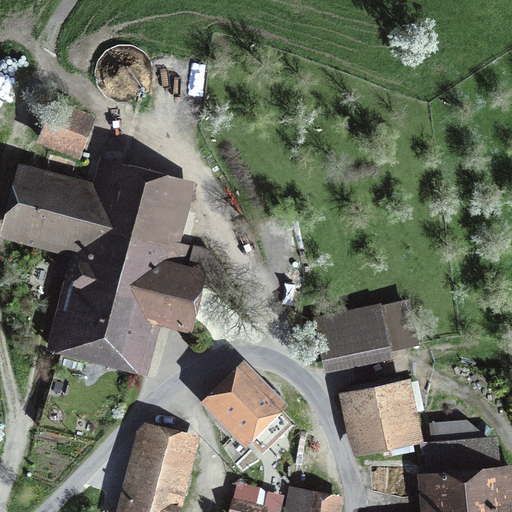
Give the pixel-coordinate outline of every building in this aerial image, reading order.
[(197,97),(205,53),(162,45),(154,89),(197,97)] [(78,160),(97,117),(55,99),(36,141),(78,160)] [(197,181),(99,155),(92,182),(19,163),(0,235),(0,237),(71,256),(47,350),(147,376),(161,324),(192,332),(207,273),(218,275),(221,264),(211,249),(193,244),(192,246),(181,243),(197,181)] [(410,305),(316,324),(327,380),(395,367),(393,357),(419,351),(410,305)] [(251,451),(288,413),(246,370),(208,408),(251,451)] [(412,387),(343,403),(354,450),(423,434),(412,387)] [(171,511),(191,442),(145,430),(122,511),(171,511)] [(511,511),(511,460),(491,440),(430,445),(435,511),(511,511)] [(276,511),(280,498),(234,488),(228,511),(276,511)] [(288,511),(329,511),(332,496),(292,489),(288,511)]
